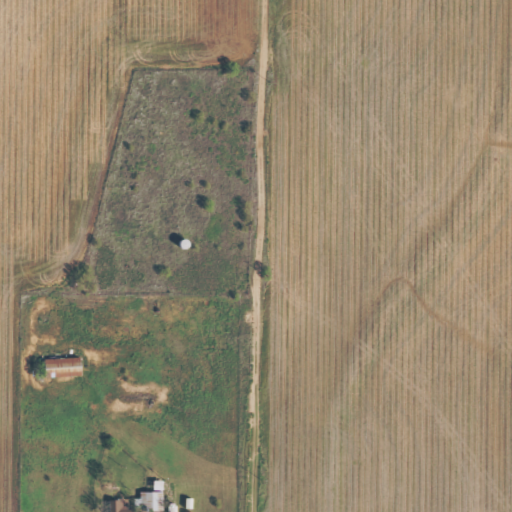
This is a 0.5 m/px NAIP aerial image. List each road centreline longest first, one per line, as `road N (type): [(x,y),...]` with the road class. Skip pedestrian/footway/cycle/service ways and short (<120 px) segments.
road 1 (residential): [(252,511),(269,0)]
road 2 (residential): [(270,54),(511,76)]
